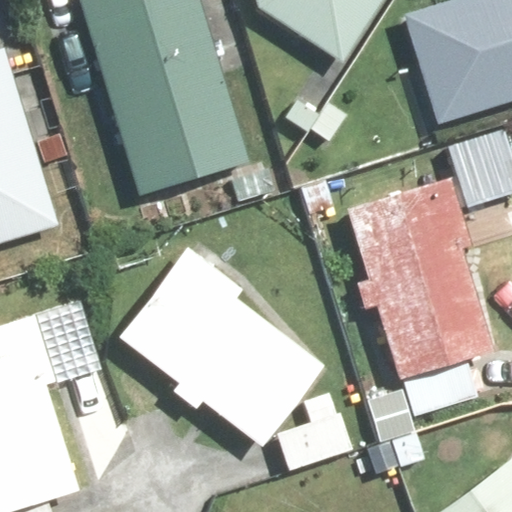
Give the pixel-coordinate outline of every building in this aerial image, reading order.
[(191,0),(64,0),(127,213),(244,179),(191,0)] [(244,0),(249,14),(340,78),(395,0),(244,0)] [(511,0),(452,0),(392,19),(429,134),(511,107),(511,0)] [(0,247),(50,233),(0,62),(0,247)] [(313,116),(293,102),(282,118),(328,150),(352,115),(326,97),(313,116)] [(442,174),(326,216),(403,430),(477,403),(465,371),(507,356),(442,174)] [(172,255),(104,348),(254,458),(323,366),(172,255)] [(35,321),(0,331),(0,511),(41,511),(72,503),(41,400),(57,395),(35,321)] [(511,511),(511,466),(508,460),(432,511),(511,511)]
